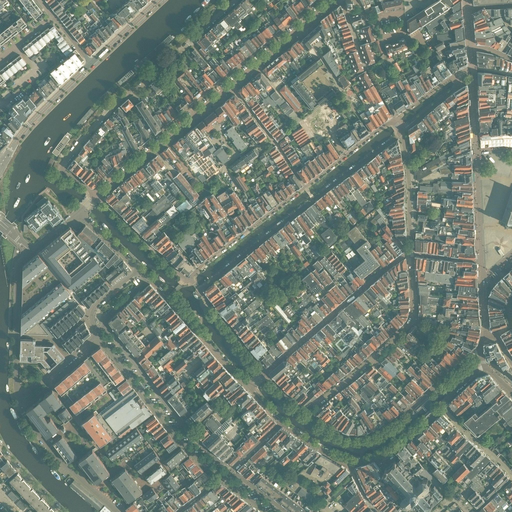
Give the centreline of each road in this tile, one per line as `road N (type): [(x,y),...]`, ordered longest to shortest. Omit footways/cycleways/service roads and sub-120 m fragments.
road 1 (residential): [(305,410),(411,323),(402,130)]
road 2 (residential): [(237,0),(122,96),(61,166),(95,196)]
road 3 (residential): [(402,130),(394,119),(186,280)]
road 4 (residential): [(199,290),(402,130)]
road 5 (residential): [(478,351),(369,435),(340,434),(305,410)]
road 6 (residential): [(96,334),(219,479)]
road 7 (residential): [(230,469),(106,327)]
road 8 (residential): [(203,108),(335,0)]
road 9 (residential): [(118,511),(62,464),(17,392)]
road 10 (residential): [(150,278),(248,386)]
road 11 (residential): [(17,392),(17,265),(29,251)]
road 12 (residential): [(95,196),(203,108)]
road 13 (secondary): [(90,63),(28,124),(0,166)]
road 14 (residential): [(186,280),(95,196)]
